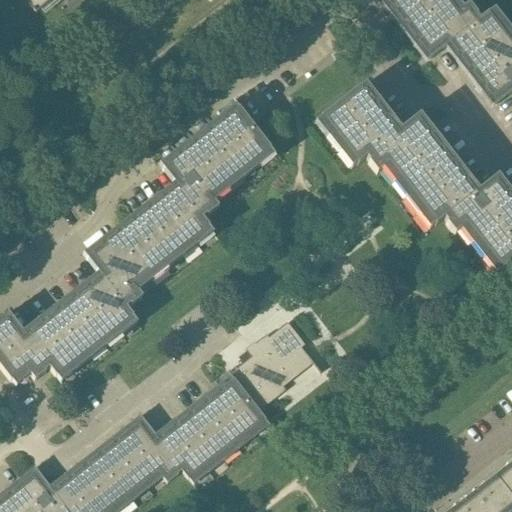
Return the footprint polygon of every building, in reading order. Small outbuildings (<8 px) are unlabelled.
[(23,0),(36,14),(53,0),(60,0),(62,1),(62,0),(23,0)] [(382,0),(425,56),(444,41),(491,101),(510,85),(511,87),(511,46),(487,15),(480,21),(468,6),(457,15),(445,0),(382,0)] [(400,139),(361,90),(321,121),(357,167),(364,162),(376,177),(387,168),(409,196),(435,229),(442,223),(453,237),(465,228),(500,273),(511,264),(511,205),(496,185),(478,200),(418,124),(400,139)] [(50,372),(54,377),(55,379),(131,319),(132,319),(126,311),(140,300),(141,299),(133,288),(147,278),(162,265),(207,230),(208,229),(203,222),(218,210),(210,201),(269,152),(251,128),(238,113),(167,168),(181,186),(91,257),(105,275),(19,342),(5,324),(0,327),(0,371),(11,385),(25,373),(34,384),(50,372)] [(235,381),(234,382),(233,381),(151,445),(136,427),(45,497),(31,479),(0,502),(0,511),(109,511),(143,486),(158,474),(166,485),(181,473),(188,482),(203,470),(219,457),(264,422),(265,422),(258,414),(285,392),(283,389),(313,366),(301,350),(304,347),(287,325),(268,340),(266,337),(254,346),(260,355),(253,360),(252,359),(230,375),(235,381)] [(511,465),(495,478),(511,500),(511,465)] [(511,511),(511,500),(495,478),(451,511),(511,511)]
